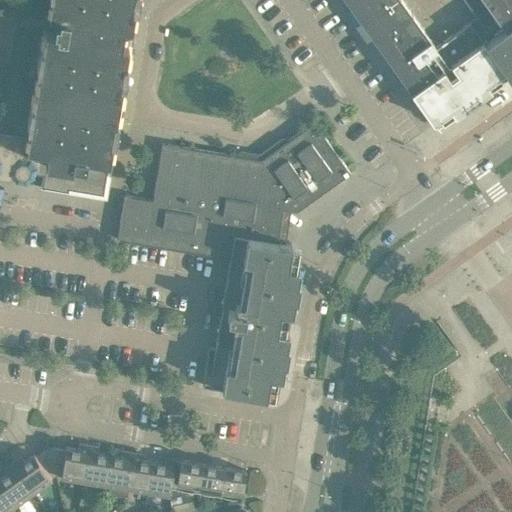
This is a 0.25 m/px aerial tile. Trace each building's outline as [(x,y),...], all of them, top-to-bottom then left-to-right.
[(103,194),(112,141),(109,140),(113,119),(115,120),(121,84),(119,83),(122,63),(125,63),(128,44),(121,43),(124,26),(131,27),(134,8),(131,8),(132,0),(50,0),(48,13),(59,15),(58,19),(54,18),(53,27),(56,28),(56,32),(45,30),(42,49),(45,50),(41,70),(38,70),(32,106),(35,106),(32,127),(29,127),(27,138),(0,133),(0,171),(10,173),(15,181),(25,183),(34,177),(34,173),(43,174),(41,187),(43,187),(68,191),(68,188),(103,194)] [(435,46),(424,31),(402,0),(346,0),(436,126),(499,82),(509,75),(470,21),(435,46)] [(511,0),(465,0),(473,10),(485,0),(505,29),(511,23),(511,0)] [(485,0),(473,10),(477,16),(470,21),(509,75),(511,79),(511,23),(505,29),(485,0)] [(152,199),(124,194),(116,238),(229,257),(233,234),(246,236),(277,241),(283,208),(296,210),(350,172),(313,121),(260,159),(162,142),(152,199)] [(277,241),(246,236),(233,234),(229,257),(210,372),(204,371),(202,384),(266,395),(270,373),(281,375),(289,331),(284,330),(287,310),(292,311),(299,267),(287,265),(291,243),(277,241)] [(65,449),(49,446),(55,474),(83,479),(88,444),(78,442),(77,448),(65,446),(65,449)] [(98,451),(99,445),(88,444),(83,479),(104,482),(109,453),(98,451)] [(21,455),(12,461),(33,490),(55,474),(49,446),(36,455),(34,453),(24,460),(21,455)] [(131,451),(121,449),(120,455),(109,453),(104,482),(125,486),(131,451)] [(140,458),(141,452),(131,451),(125,486),(146,489),(151,460),(140,458)] [(162,462),(151,460),(146,489),(169,493),(171,479),(173,464),(174,458),(163,456),(162,462)] [(179,465),(173,464),(171,479),(176,480),(176,481),(241,492),(245,470),(180,459),(179,465)] [(7,472),(0,477),(0,481),(15,503),(33,490),(12,461),(4,467),(7,472)] [(0,511),(1,511),(15,503),(0,481),(0,511)] [(172,511),(180,511),(195,509),(193,499),(170,504),(172,511)]
